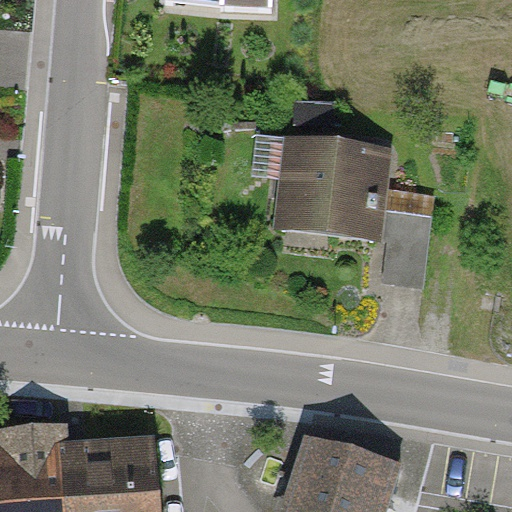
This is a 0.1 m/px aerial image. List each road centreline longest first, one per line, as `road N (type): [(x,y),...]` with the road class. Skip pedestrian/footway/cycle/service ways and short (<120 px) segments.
road 1 (residential): [(59,362),(511,416)]
road 2 (residential): [(87,0),(59,362)]
